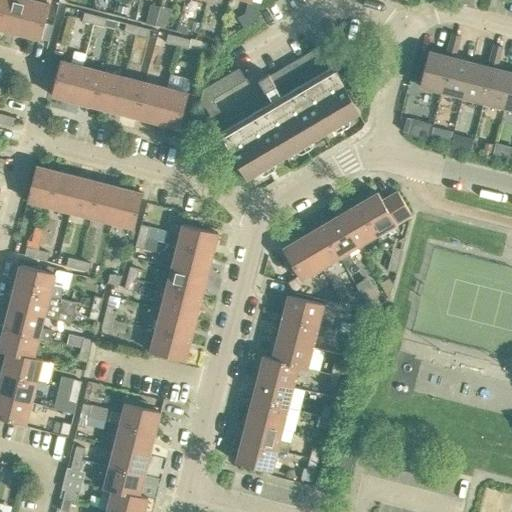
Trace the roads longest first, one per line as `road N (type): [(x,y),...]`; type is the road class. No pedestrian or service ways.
road 1 (residential): [(255,222),(203,185),(27,140)]
road 2 (residential): [(214,383),(255,222)]
road 3 (residential): [(255,222),(278,199),(346,160),(379,155)]
road 4 (residential): [(379,155),(511,188)]
road 5 (residential): [(407,29),(379,155)]
